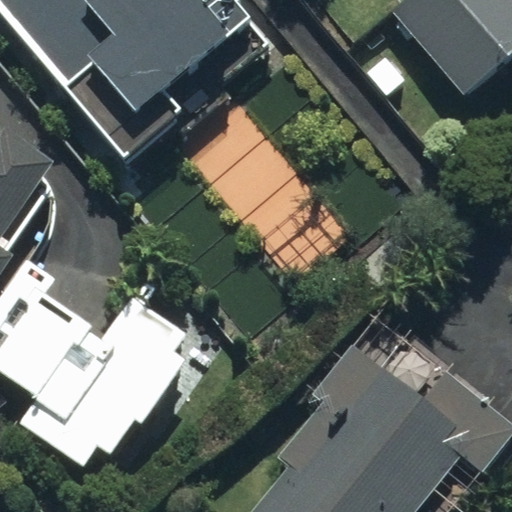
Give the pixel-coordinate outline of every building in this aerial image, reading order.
[(66,0),(0,0),(0,37),(118,186),(156,156),(139,134),(247,49),(207,0),(100,0),(103,2),(81,19),(66,0)] [(511,0),(349,0),(379,36),(390,27),(462,116),(511,76),(511,0)] [(0,290),(11,274),(0,266),(0,255),(50,184),(1,150),(0,151),(0,290)] [(53,300),(20,277),(0,304),(0,391),(12,400),(0,416),(0,430),(75,483),(88,465),(108,479),(133,443),(142,449),(184,388),(166,376),(179,358),(125,320),(97,359),(86,351),(88,348),(41,316),(53,300)] [(511,449),(371,333),(303,416),(313,424),(271,476),(282,486),(260,511),(470,511),(511,461),(511,449)]
